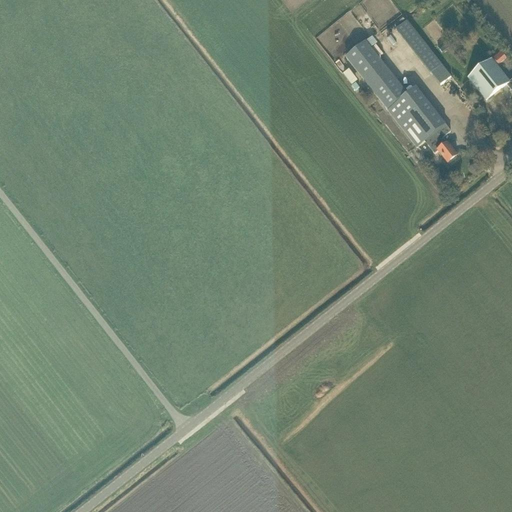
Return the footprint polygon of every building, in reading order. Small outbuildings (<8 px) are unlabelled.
[(452,79),(442,67),(407,23),(396,32),(440,88),(452,79)] [(388,112),(417,150),(427,142),(429,146),(428,147),(435,156),(439,153),(447,146),(442,141),(451,134),(416,90),(407,97),(371,51),(378,45),(373,39),(346,60),(388,112)] [(510,85),(509,84),(496,68),(506,60),(501,53),(468,80),(487,103),(507,87),(510,85)] [(343,76),(352,87),(358,82),(349,71),(343,76)] [(439,153),(448,166),(457,159),(447,146),(439,153)]
